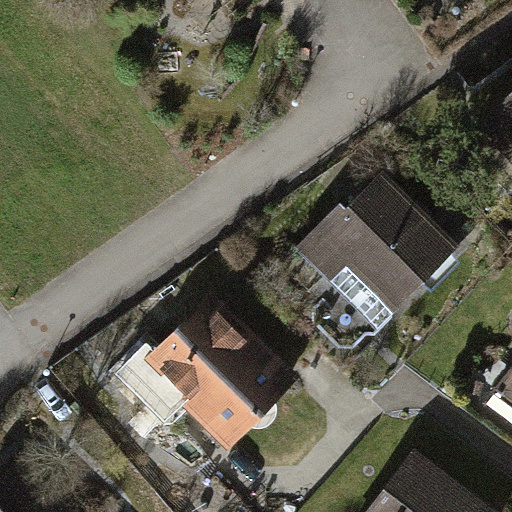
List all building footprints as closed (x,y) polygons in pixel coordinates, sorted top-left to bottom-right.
[(511,89),(477,125),(511,159),(511,89)] [(466,241),(386,165),(349,203),(342,197),(295,246),(328,277),(314,292),(321,299),(315,306),(315,324),(340,346),(353,346),(367,332),(378,332),(466,241)] [(155,346),(147,338),(116,370),(165,419),(183,401),(229,445),(302,372),(214,286),(155,346)] [(511,365),(494,390),(511,403),(511,365)] [(509,511),(415,442),(362,511),(509,511)] [(75,511),(23,457),(0,478),(0,511),(75,511)]
